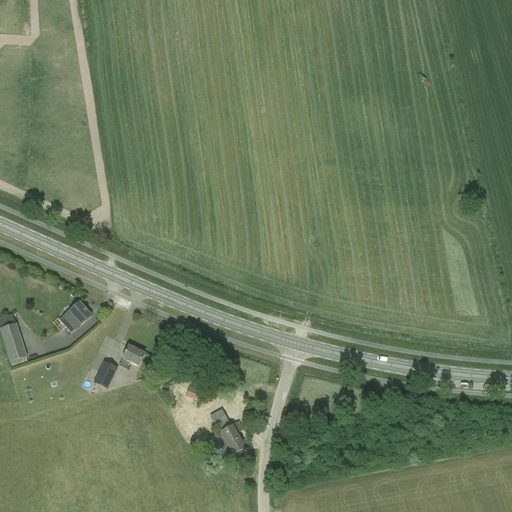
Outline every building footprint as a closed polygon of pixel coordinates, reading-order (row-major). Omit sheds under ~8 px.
[(62,318),(74,332),(91,317),(79,303),(62,318)] [(27,363),(26,358),(27,358),(16,325),(0,329),(0,334),(9,364),(10,363),(11,367),(27,363)] [(125,370),(129,363),(138,368),(145,355),(128,347),(122,360),(118,367),(125,370)] [(93,383),(107,390),(117,369),(103,362),(93,383)] [(213,394),(190,386),(189,387),(176,383),(175,385),(172,393),(185,398),(194,401),(197,402),(209,407),(213,395),(213,394)] [(218,427),(221,433),(220,434),(215,437),(222,450),(227,447),(231,454),(233,453),(234,456),(243,451),(242,448),(243,447),(236,435),(244,431),(239,422),(230,426),(227,421),(218,427)]
